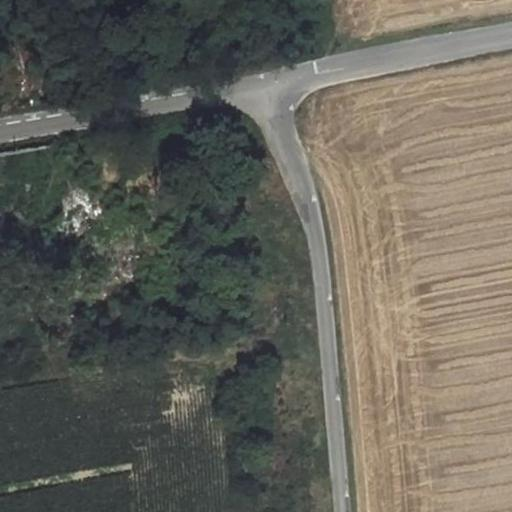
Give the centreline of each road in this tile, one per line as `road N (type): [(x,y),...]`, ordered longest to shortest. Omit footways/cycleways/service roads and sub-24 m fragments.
road 1 (unclassified): [(341,511),(319,237),(261,86)]
road 2 (unclassified): [(261,86),(0,131)]
road 3 (unclassified): [(511,34),(261,86)]
